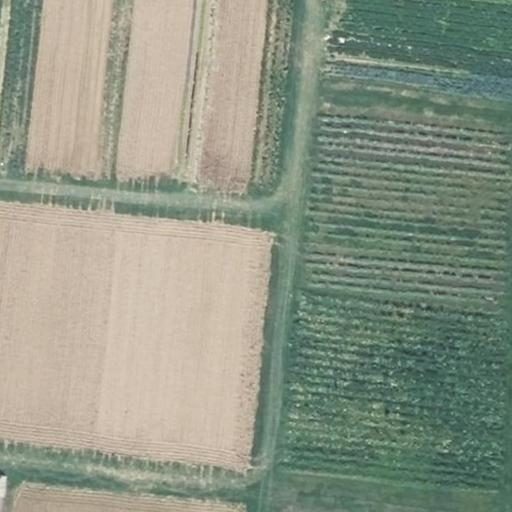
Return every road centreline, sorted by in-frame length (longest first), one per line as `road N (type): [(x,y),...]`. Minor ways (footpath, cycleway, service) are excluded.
road 1 (track): [(0,458),(235,482),(260,474),(311,0)]
road 2 (track): [(0,49),(511,109)]
